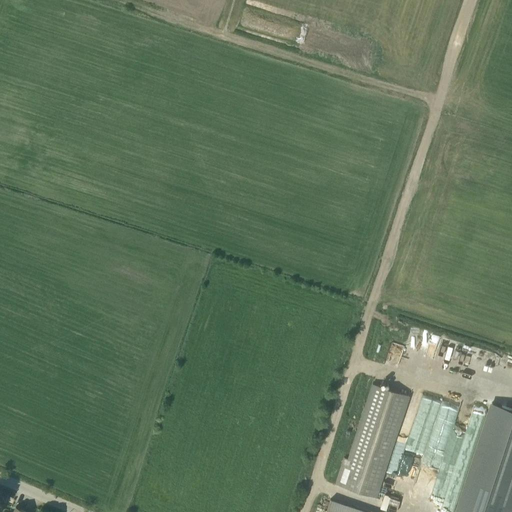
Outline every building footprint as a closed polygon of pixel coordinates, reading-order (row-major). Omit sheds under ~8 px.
[(433,341),(437,334),(415,324),(404,349),(412,352),(416,343),(418,344),(422,336),(433,341)] [(398,357),(397,369),(409,370),(410,360),(399,359),(400,343),(388,342),(387,361),(390,361),(390,357),(398,357)] [(343,457),(335,483),(376,497),(409,396),(371,383),(346,458),(343,457)] [(509,511),(511,506),(511,409),(490,402),(489,402),(454,511),(509,511)] [(439,511),(442,511),(449,511),(459,483),(449,480),(446,490),(433,485),(429,495),(442,499),(439,511)] [(395,511),(401,494),(386,489),(379,509),(389,511),(395,511)] [(369,511),(330,499),(325,511),(369,511)]
